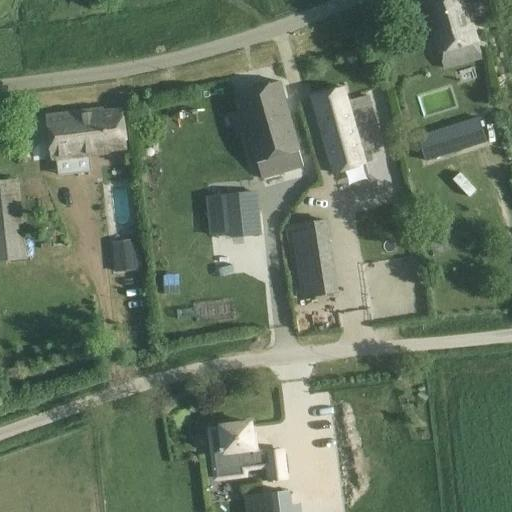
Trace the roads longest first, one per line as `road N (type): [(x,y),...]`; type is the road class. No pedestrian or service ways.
road 1 (unclassified): [(0,434),(151,380),(223,366),(511,335)]
road 2 (unclassified): [(0,86),(186,56),(348,0)]
